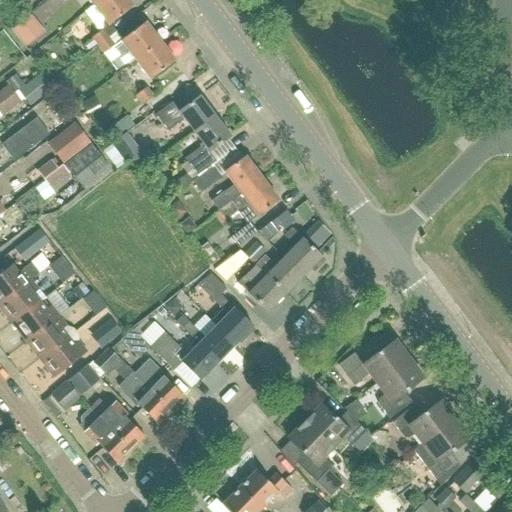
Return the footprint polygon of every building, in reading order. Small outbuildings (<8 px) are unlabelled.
[(83,0),(90,9),(102,0),(83,0)] [(110,25),(120,17),(132,8),(126,0),(102,0),(90,9),(102,25),(102,31),(93,37),(104,53),(113,45),(108,38),(115,32),(110,25)] [(135,62),(159,44),(145,25),(121,44),(135,62)] [(138,67),(139,66),(150,80),(173,62),(159,44),(135,62),(138,67)] [(0,103),(14,93),(24,86),(15,75),(6,82),(8,85),(0,91),(0,103)] [(40,82),(23,95),(33,108),(50,95),(40,82)] [(14,93),(0,103),(0,114),(1,116),(20,101),(14,93)] [(193,132),(215,116),(200,96),(179,111),(172,102),(155,115),(167,131),(183,119),(193,132)] [(109,128),(117,138),(135,125),(127,115),(109,128)] [(230,136),(215,116),(193,132),(202,145),(184,159),(186,162),(181,166),(186,174),(172,185),(173,187),(170,189),(174,195),(192,181),(212,166),(211,165),(216,161),(209,152),(230,136)] [(74,122),(74,123),(47,143),(63,164),(90,143),(74,122)] [(11,137),(23,153),(42,139),(30,123),(11,137)] [(116,169),(117,169),(130,160),(130,154),(125,148),(122,148),(116,141),(103,150),(116,169)] [(0,145),(0,148),(3,160),(0,161),(0,172),(18,168),(12,142),(0,145)] [(109,167),(91,144),(64,164),(82,188),(109,167)] [(211,202),(218,211),(261,179),(245,157),(224,173),(233,185),(211,202)] [(37,171),(43,179),(56,169),(50,161),(37,171)] [(57,169),(56,169),(43,179),(49,187),(68,173),(62,165),(57,169)] [(212,166),(192,181),(201,193),(221,178),(212,166)] [(156,194),(168,186),(159,173),(147,181),(156,194)] [(278,200),(261,179),(218,211),(222,217),(226,221),(231,217),(248,204),(257,216),(278,200)] [(285,211),(273,220),(257,233),(267,243),(282,229),(284,231),(295,222),(285,211)] [(257,232),(249,222),(230,237),(238,247),(257,232)] [(49,242),(39,229),(20,245),(29,257),(49,242)] [(294,247),(283,258),(302,277),(310,270),(313,273),(324,262),(291,229),(283,237),(294,247)] [(284,295),(302,277),(283,258),(271,270),(266,265),(270,261),(265,256),(254,266),(264,277),(265,276),(284,295)] [(239,273),(228,262),(216,274),(227,285),(239,273)] [(0,303),(30,280),(30,279),(38,273),(31,263),(18,273),(11,265),(0,273),(0,303)] [(215,326),(235,346),(252,328),(219,295),(225,289),(206,271),(196,286),(221,311),(211,321),(215,326)] [(266,314),(284,295),(265,276),(264,277),(253,288),(243,278),(236,284),(266,314)] [(0,308),(11,323),(40,301),(34,294),(38,290),(30,280),(0,303),(0,308)] [(40,301),(11,323),(25,341),(58,316),(50,305),(46,309),(40,301)] [(79,327),(106,324),(103,301),(76,304),(79,327)] [(58,316),(25,341),(39,359),(68,337),(62,330),(66,326),(58,316)] [(218,364),(235,346),(215,326),(203,338),(181,317),(175,323),(187,334),(197,345),(198,344),(218,364)] [(133,331),(128,334),(121,340),(138,357),(149,347),(133,331)] [(200,382),(218,364),(198,344),(197,345),(186,356),(163,334),(149,347),(156,353),(173,372),(182,364),(200,382)] [(68,337),(39,359),(54,378),(87,352),(78,341),(74,345),(68,337)] [(394,341),(346,377),(353,386),(369,374),(376,384),(408,360),(394,341)] [(157,425),(170,412),(133,373),(107,348),(93,363),(105,374),(112,366),(125,379),(118,386),(124,396),(136,407),(137,406),(157,425)] [(147,359),(133,373),(170,412),(184,398),(164,378),(165,377),(147,359)] [(423,379),(408,360),(376,384),(384,394),(378,399),(377,404),(389,419),(411,403),(404,393),(423,379)] [(79,396),(100,378),(88,365),(67,382),(79,396)] [(67,383),(51,396),(43,403),(57,418),(80,398),(67,383)] [(414,434),(422,445),(454,420),(440,401),(421,415),(414,406),(391,423),(403,438),(408,439),(414,434)] [(115,404),(100,419),(131,452),(145,438),(138,431),(125,417),(126,416),(115,404)] [(304,422),(333,449),(342,440),(348,446),(352,446),(366,432),(346,412),(337,421),(321,404),(304,422)] [(100,419),(93,425),(85,433),(91,440),(89,443),(94,448),(97,444),(117,465),(131,452),(100,419)] [(454,420),(422,445),(430,455),(423,460),(423,464),(435,480),(457,463),(450,454),(468,440),(454,420)] [(323,459),(333,449),(304,422),(287,439),(304,455),(296,464),(330,497),(342,485),(331,474),(333,471),(332,468),(323,459)] [(484,475),(471,461),(451,480),(464,494),(484,475)] [(239,489),(261,511),(281,491),(284,493),(289,488),(276,475),(268,483),(256,472),(239,489)] [(511,511),(511,504),(509,502),(511,498),(511,495),(491,475),(480,486),(497,501),(486,511),(511,511)] [(260,511),(261,511),(239,489),(222,506),(227,511),(260,511)] [(0,511),(8,511),(1,497),(0,497),(0,511)]
